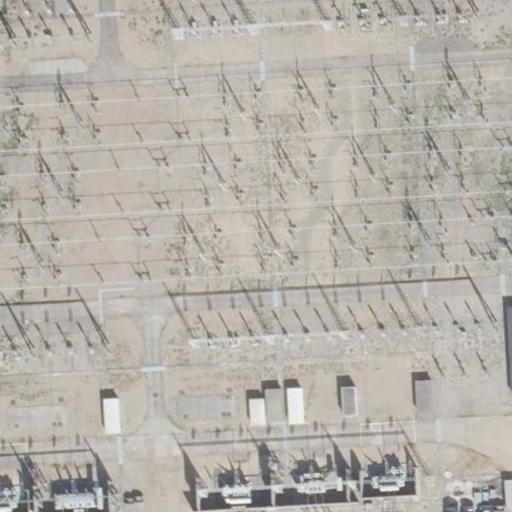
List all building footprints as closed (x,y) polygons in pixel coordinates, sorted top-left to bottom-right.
[(434,380),(416,381),(419,412),(436,411),(434,380)] [(357,386),(344,387),(346,416),(359,415),(357,386)] [(304,387),(288,388),(290,424),(306,423),(304,387)] [(283,388),(268,389),(270,421),(285,420),(283,388)] [(121,398),(105,399),(107,433),(123,432),(121,398)] [(267,399),(252,400),(252,425),(268,425),(267,399)] [(250,487),(228,490),(231,508),(253,505),(250,487)] [(110,492),(26,497),(0,498),(0,511),(110,511),(111,511),(110,492)] [(474,494),(475,508),(461,509),(461,511),(495,511),(495,493),(474,494)]
